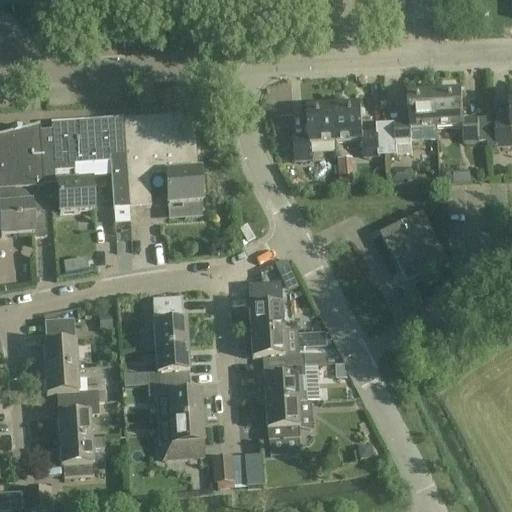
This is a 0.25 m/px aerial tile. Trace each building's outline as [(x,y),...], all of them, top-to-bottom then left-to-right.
[(486,120),(463,122),(461,93),(435,95),(437,131),(462,130),(463,145),(487,144),(488,144),(487,126),(486,120)] [(437,131),(435,95),(407,96),(409,127),(396,128),(397,149),(412,149),(411,132),(437,131)] [(510,125),(487,126),(488,144),(487,144),(488,150),(496,149),(496,151),(511,149),(511,96),(508,96),(510,125)] [(376,134),(362,135),(361,107),(334,109),(337,145),(361,143),(362,161),(378,160),(376,134)] [(337,145),(334,109),(307,110),(308,138),(293,139),(295,164),(311,163),(310,146),(337,145)] [(148,178),(165,177),(165,175),(197,173),(193,117),(122,122),(123,129),(128,211),(150,210),(148,178)] [(128,211),(123,129),(122,122),(50,127),(54,177),(74,175),(73,168),(109,165),(112,212),(128,211)] [(0,192),(13,191),(14,201),(43,198),(39,128),(0,137),(0,192)] [(396,128),(386,129),(388,160),(397,159),(397,149),(396,128)] [(376,134),(378,160),(388,160),(386,129),(375,129),(376,134)] [(390,172),(390,186),(411,185),(411,171),(390,172)] [(180,208),(181,225),(201,224),(200,206),(201,206),(199,173),(197,173),(165,175),(165,177),(167,208),(180,208)] [(75,184),(74,175),(54,177),(57,217),(93,215),(91,183),(75,184)] [(46,239),(43,198),(14,201),(15,207),(0,207),(0,234),(0,240),(29,238),(29,241),(46,239)] [(405,267),(399,270),(407,286),(420,279),(417,275),(437,265),(440,271),(449,267),(423,215),(380,237),(389,255),(397,251),(405,267)] [(475,273),(464,252),(455,256),(466,278),(475,273)] [(288,268),(277,273),(282,284),(293,278),(288,268)] [(250,336),(282,334),(280,309),(279,298),(250,300),(251,311),(248,311),(250,336)] [(153,327),(155,352),(187,350),(185,325),(182,325),(181,301),(152,303),(153,327)] [(74,346),(73,323),(44,325),(45,348),(43,349),(44,373),(76,371),(74,346)] [(302,357),(284,358),(282,334),(250,336),(252,362),(273,360),(274,371),(303,369),(302,359),(302,357)] [(146,377),(147,389),(189,386),(188,375),(187,350),(155,352),(156,376),(146,377)] [(302,359),(303,369),(324,367),(323,357),(302,359)] [(342,368),(334,368),(335,381),(343,380),(342,368)] [(262,371),(263,382),(265,408),(296,405),(306,405),(303,369),(274,371),(262,371)] [(56,398),(57,409),(98,406),(98,407),(104,407),(103,394),(77,395),(76,371),(44,373),(46,398),(56,398)] [(169,423),(201,421),(199,396),(189,397),(189,386),(147,389),(148,401),(168,400),(169,422),(169,423)] [(296,405),(265,408),(266,433),(267,433),(268,445),(298,444),(296,405)] [(57,420),(59,445),(91,443),(89,419),(99,418),(98,407),(98,406),(57,409),(57,420)] [(201,421),(169,423),(169,422),(159,423),(161,465),(204,462),(203,446),(201,421)] [(91,443),(59,445),(60,470),(63,470),(64,481),(92,479),(91,468),(92,468),(91,443)] [(220,461),(220,473),(215,473),(216,485),(233,484),(232,460),(220,461)] [(48,494),(24,495),(25,511),(49,511),(49,510),(48,494)] [(0,511),(10,511),(10,503),(0,503),(0,511)]
